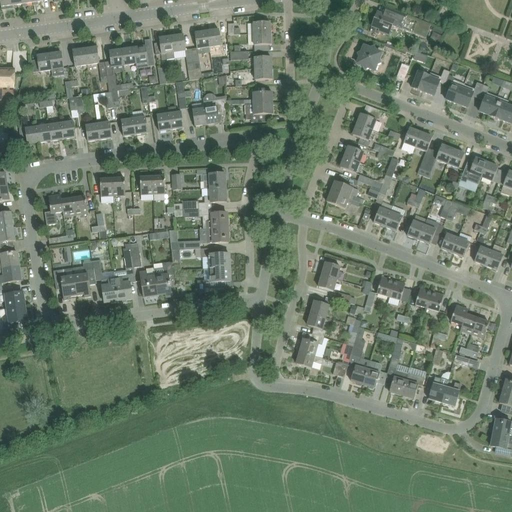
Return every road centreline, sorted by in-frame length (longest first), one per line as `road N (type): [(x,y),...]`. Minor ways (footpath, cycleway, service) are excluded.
road 1 (residential): [(259,301),(47,322),(24,184),(31,170),(258,139)]
road 2 (residential): [(251,362),(258,385),(313,391),(445,429),(471,422),(481,408),(505,296),(303,221)]
road 3 (residential): [(351,88),(511,148)]
road 4 (residential): [(303,221),(301,279),(278,359),(251,360)]
road 5 (residential): [(258,139),(246,210),(250,279),(262,283)]
road 6 (residential): [(351,88),(303,221)]
road 7 (residential): [(287,0),(291,118),(303,125)]
